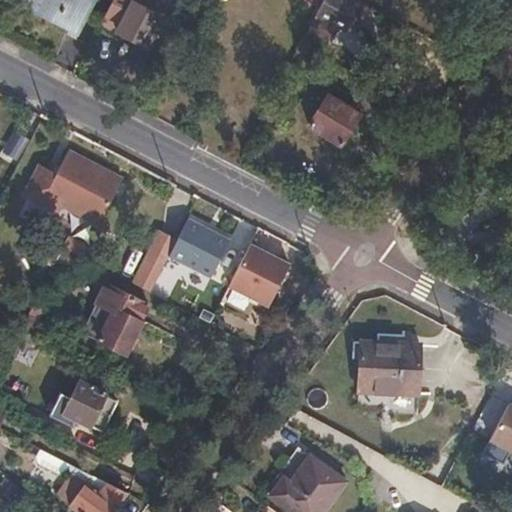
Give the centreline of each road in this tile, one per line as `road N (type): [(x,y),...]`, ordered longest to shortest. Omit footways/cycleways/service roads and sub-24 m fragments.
road 1 (residential): [(358,255),(0,68)]
road 2 (residential): [(169,511),(358,255)]
road 3 (residential): [(358,255),(511,50)]
road 4 (residential): [(511,335),(358,255)]
